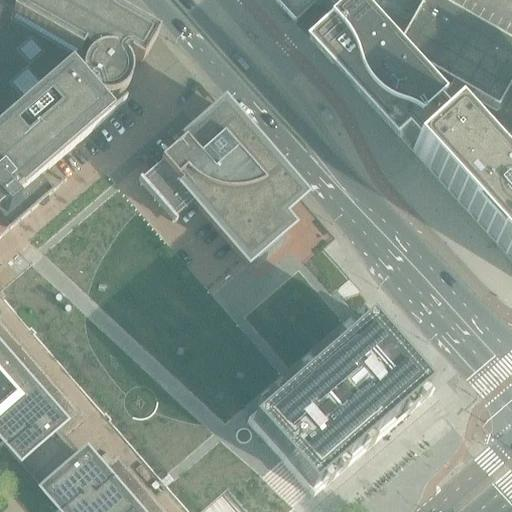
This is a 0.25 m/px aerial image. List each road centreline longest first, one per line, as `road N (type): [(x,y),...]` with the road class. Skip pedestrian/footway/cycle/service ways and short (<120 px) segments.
road 1 (secondary): [(511,375),(318,162)]
road 2 (secondary): [(152,0),(271,129),(318,162)]
road 3 (secondary): [(318,162),(282,107),(185,0)]
